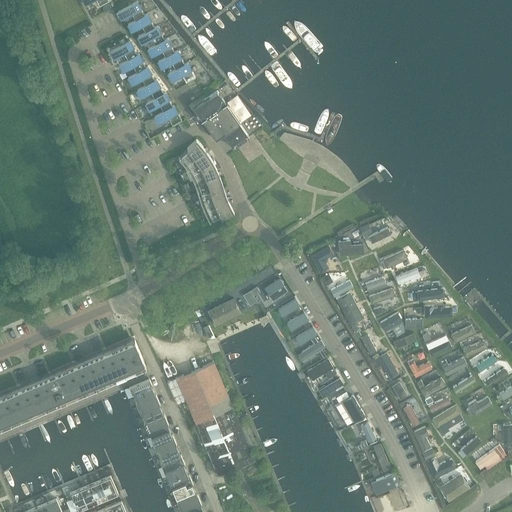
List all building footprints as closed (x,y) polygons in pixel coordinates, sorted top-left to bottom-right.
[(128,23),(128,24),(147,13),(144,14),(137,1),(118,11),(122,19),(122,18),(122,17),(131,12),(135,19),(128,23)] [(109,3),(103,7),(106,12),(111,8),(109,3)] [(145,32),(138,36),(157,26),(157,25),(154,27),(147,13),(128,24),(132,31),(132,30),(132,29),(141,24),(145,32)] [(142,43),(142,42),(151,37),(155,44),(148,48),(167,38),(164,39),(157,26),(138,36),(142,43)] [(167,38),(148,48),(152,55),(152,54),(161,49),(165,57),(177,50),(175,51),(167,38)] [(114,58),(115,58),(114,56),(124,51),(128,59),(119,64),(139,53),(138,53),(137,54),(130,40),(110,51),(114,58)] [(162,68),(163,67),(162,66),(171,61),(175,69),(168,73),(187,62),(185,64),(177,50),(165,57),(158,60),(162,68)] [(123,71),(124,71),(123,69),(133,64),(137,72),(128,77),(147,66),(146,67),(139,53),(119,64),(123,71)] [(187,62),(168,73),(172,80),(173,80),(172,78),(181,73),(185,81),(186,81),(195,76),(187,62)] [(132,84),(133,84),(132,82),(141,77),(146,85),(137,90),(156,79),(155,80),(147,66),(128,77),(132,84)] [(141,97),(141,96),(141,95),(150,90),(154,98),(146,102),(146,103),(165,92),(164,93),(156,79),(137,90),(137,91),(140,95),(141,97)] [(206,98),(194,106),(195,108),(194,108),(201,118),(200,119),(201,119),(227,101),(225,102),(217,90),(206,97),(206,98)] [(150,110),(150,109),(150,108),(159,103),(163,111),(154,115),(155,116),(174,105),(172,106),(165,92),(146,103),(149,108),(150,110)] [(211,132),(216,138),(217,138),(216,138),(223,133),(233,147),(249,136),(239,122),(240,121),(229,105),(228,106),(226,102),(227,101),(201,119),(204,123),(205,122),(212,131),(211,132)] [(174,105),(155,116),(158,123),(159,122),(158,121),(168,116),(172,124),(181,119),(174,105)] [(201,119),(198,121),(208,134),(211,132),(212,131),(205,122),(204,123),(201,119)] [(191,152),(195,157),(205,150),(203,148),(202,147),(203,146),(200,142),(196,137),(195,138),(197,139),(196,140),(187,147),(191,152)] [(183,162),(187,168),(198,161),(195,157),(191,152),(187,147),(188,148),(179,156),(178,156),(183,162)] [(195,157),(198,161),(200,164),(201,167),(213,161),(208,153),(207,153),(205,150),(195,157)] [(190,174),(193,180),(205,174),(203,170),(201,167),(200,164),(198,161),(187,168),(190,174)] [(203,170),(205,174),(207,178),(218,173),(217,171),(216,170),(217,169),(213,161),(201,167),(203,170)] [(209,183),(210,189),(223,186),(222,182),(220,177),(219,177),(218,173),(207,178),(209,183)] [(196,186),(198,193),(210,189),(209,183),(207,178),(205,174),(193,180),(196,186)] [(212,196),(215,202),(215,203),(226,198),(225,196),(225,194),(226,194),(223,186),(210,189),(212,196)] [(201,202),(203,207),(215,202),(212,196),(210,189),(198,193),(199,197),(201,202)] [(218,209),(222,216),(232,210),(231,210),(232,210),(233,211),(234,211),(229,202),(228,202),(226,198),(215,203),(218,209)] [(207,216),(209,220),(210,220),(210,219),(220,214),(221,216),(222,216),(218,209),(215,203),(215,202),(203,207),(205,211),(207,216)] [(368,223),(360,227),(364,235),(372,231),(368,223)] [(389,227),(367,234),(372,249),(394,241),(389,227)] [(339,252),(364,252),(364,242),(351,243),(351,238),(339,239),(339,252)] [(329,244),(310,255),(320,272),(329,267),(326,262),(327,261),(328,258),(327,257),(333,253),(329,244)] [(404,248),(384,257),(388,266),(408,258),(404,248)] [(419,267),(396,275),(400,286),(423,278),(419,267)] [(364,281),(383,276),(382,270),(363,275),(364,281)] [(328,274),(322,277),(326,285),(332,281),(328,274)] [(337,278),(339,283),(348,279),(347,275),(337,278)] [(385,276),(363,282),(365,288),(386,282),(385,276)] [(280,277),(264,287),(272,300),(288,290),(280,277)] [(332,288),(335,295),(354,285),(350,278),(332,288)] [(256,286),(251,289),(254,295),(259,292),(256,286)] [(371,301),(395,296),(394,288),(369,293),(371,301)] [(250,290),(243,295),(250,305),(257,301),(250,290)] [(338,296),(350,323),(364,317),(352,290),(338,296)] [(299,306),(294,298),(277,308),(282,316),(299,306)] [(207,311),(215,326),(240,313),(233,299),(207,311)] [(452,303),(425,304),(425,315),(453,315),(452,303)] [(381,306),(373,309),(375,314),(383,312),(381,306)] [(307,320),(303,312),(286,322),(290,329),(307,320)] [(397,334),(407,329),(399,312),(380,320),(385,331),(394,327),(397,334)] [(406,318),(406,326),(423,326),(423,317),(406,318)] [(474,324),(452,331),(455,339),(477,332),(474,324)] [(313,326),(295,336),(299,343),(317,333),(313,326)] [(397,347),(418,338),(415,331),(394,340),(397,347)] [(362,336),(372,353),(378,349),(369,333),(362,336)] [(428,333),(422,336),(425,341),(430,339),(428,333)] [(461,343),(467,355),(488,345),(481,333),(461,343)] [(448,334),(427,341),(431,354),(453,347),(448,334)] [(315,335),(310,338),(313,344),(318,341),(315,335)] [(20,388),(0,395),(0,423),(29,411),(58,399),(85,387),(114,375),(144,363),(134,339),(104,352),(75,364),(48,376),(20,388)] [(321,348),(317,351),(321,358),(326,355),(321,348)] [(491,348),(470,360),(477,372),(498,359),(491,348)] [(375,356),(378,365),(384,362),(390,377),(398,374),(389,350),(375,356)] [(463,352),(441,359),(446,373),(468,365),(463,352)] [(328,357),(307,370),(312,379),(324,372),(328,377),(337,372),(328,357)] [(177,377),(167,381),(176,404),(187,399),(198,426),(218,475),(254,459),(234,411),(214,362),(203,366),(177,377)] [(489,386),(509,371),(505,366),(502,369),(497,362),(480,375),(489,386)] [(473,374),(453,386),(457,392),(477,380),(473,374)] [(132,392),(133,392),(135,396),(153,389),(151,384),(152,384),(149,377),(148,377),(130,385),(129,385),(129,386),(130,388),(132,392)] [(401,380),(392,385),(399,399),(408,394),(401,380)] [(504,398),(511,393),(511,385),(500,392),(504,398)] [(137,406),(139,406),(157,398),(158,398),(156,393),(155,393),(153,389),(135,396),(136,400),(135,400),(137,406)] [(464,402),(472,415),(493,403),(485,389),(477,393),(478,395),(464,402)] [(335,397),(331,399),(347,426),(364,416),(353,397),(350,399),(346,392),(336,398),(335,397)] [(158,398),(157,398),(139,406),(137,406),(140,412),(141,411),(143,415),(161,408),(159,403),(160,402),(158,398)] [(411,425),(420,422),(411,398),(403,401),(411,425)] [(511,399),(503,404),(508,415),(511,413),(511,399)] [(458,403),(433,415),(441,431),(466,420),(458,403)] [(161,408),(143,415),(144,420),(143,420),(146,426),(147,425),(165,418),(166,418),(164,413),(163,413),(161,408)] [(147,425),(146,426),(148,432),(149,431),(151,435),(169,428),(167,423),(168,422),(166,418),(165,418),(147,425)] [(367,421),(360,425),(368,442),(376,438),(367,421)] [(169,428),(151,435),(153,439),(152,440),(154,446),(155,445),(173,438),(174,438),(172,433),(171,433),(169,428)] [(174,438),(173,438),(155,445),(154,446),(156,452),(158,451),(159,455),(177,448),(175,443),(176,442),(174,438)] [(373,446),(383,470),(391,467),(380,443),(373,446)] [(499,445),(494,448),(501,458),(506,455),(499,445)] [(431,447),(424,451),(427,459),(435,455),(431,447)] [(177,448),(159,455),(161,459),(160,460),(162,466),(163,465),(181,458),(182,457),(180,453),(179,453),(177,448)] [(462,449),(458,452),(463,457),(466,454),(462,449)] [(435,475),(456,466),(452,457),(440,462),(437,455),(427,459),(435,475)] [(182,457),(181,458),(163,465),(162,466),(165,472),(166,471),(168,475),(186,468),(183,463),(184,462),(182,457)] [(186,468),(168,475),(169,479),(168,480),(171,486),(172,485),(190,478),(191,477),(189,473),(188,473),(186,468)] [(376,492),(401,482),(396,470),(371,480),(376,492)] [(460,473),(439,487),(448,501),(470,487),(460,473)] [(100,478),(108,496),(118,492),(110,474),(100,478)] [(191,477),(190,478),(172,485),(171,486),(173,492),(174,491),(176,495),(194,488),(192,483),(193,482),(191,477)] [(90,482),(98,501),(108,496),(100,478),(90,482)] [(80,487),(88,505),(98,501),(90,482),(80,487)] [(77,509),(88,505),(80,487),(70,491),(77,509)] [(179,506),(180,505),(198,498),(199,497),(197,493),(196,493),(194,488),(176,495),(177,499),(176,500),(179,506)] [(400,489),(392,492),(399,509),(407,506),(400,489)] [(62,511),(56,497),(46,501),(50,511),(62,511)] [(198,498),(180,505),(179,506),(181,511),(182,511),(191,511),(202,508),(200,503),(201,502),(199,497),(198,498)] [(111,504),(114,511),(126,511),(121,500),(111,504)] [(50,511),(46,501),(36,505),(38,511),(50,511)]
